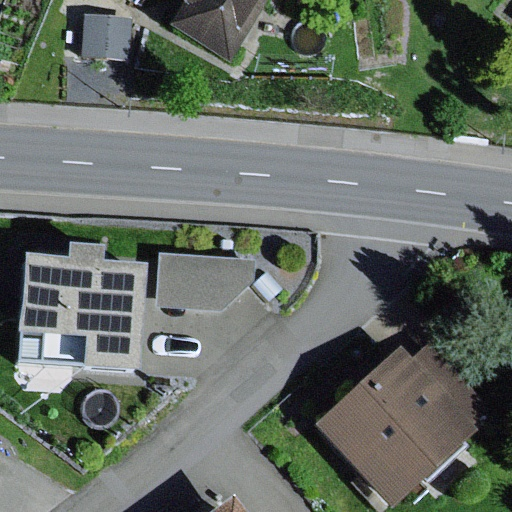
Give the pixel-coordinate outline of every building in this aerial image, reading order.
[(166,0),(178,7),(166,28),(230,66),(268,0),(166,0)] [(131,21),(83,19),(81,62),(129,64),(131,21)] [(61,264),(18,262),(14,337),(81,341),(79,374),(136,377),(142,270),(99,268),(99,251),(62,249),(61,264)] [(253,261),(155,255),(151,311),(219,315),(252,285),(253,261)] [(398,354),(313,431),(387,511),(388,511),(473,435),(468,430),(486,413),(426,347),(407,364),(398,354)]
